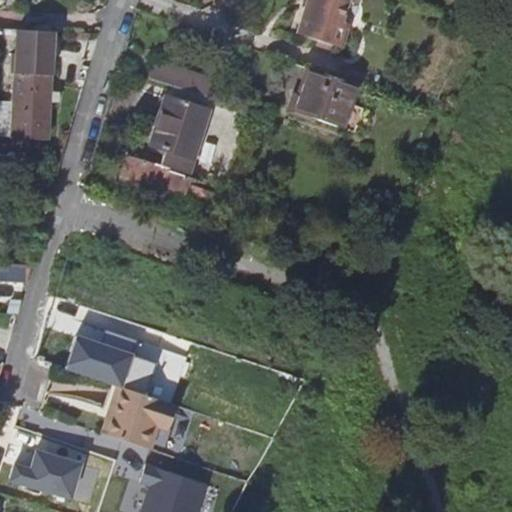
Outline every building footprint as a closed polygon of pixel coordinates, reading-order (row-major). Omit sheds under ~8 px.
[(308,0),(297,35),(341,48),(348,24),(341,22),(347,0),(308,0)] [(44,137),(50,31),(16,29),(10,136),(44,137)] [(147,79),(207,99),(213,79),(155,59),(147,79)] [(353,85),(308,69),(298,98),(291,96),(286,113),(312,122),(313,120),(354,134),(362,110),(347,104),(353,85)] [(166,168),(188,175),(207,111),(166,98),(151,146),(171,153),(166,168)] [(189,175),(188,175),(166,168),(127,155),(121,176),(154,187),(156,183),(184,193),(189,175)] [(0,279),(27,280),(31,267),(0,265),(0,279)] [(77,368),(153,393),(164,363),(139,354),(144,339),(116,330),(111,345),(88,337),(77,368)] [(77,368),(88,337),(83,335),(72,367),(77,368)] [(103,431),(151,447),(159,424),(169,427),(176,403),(119,384),(111,408),(103,431)] [(71,496),(81,461),(36,448),(31,467),(15,462),(10,478),(71,496)] [(142,511),(197,511),(207,483),(147,462),(141,480),(152,483),(142,511)] [(212,511),(221,487),(209,483),(199,511),(212,511)]
